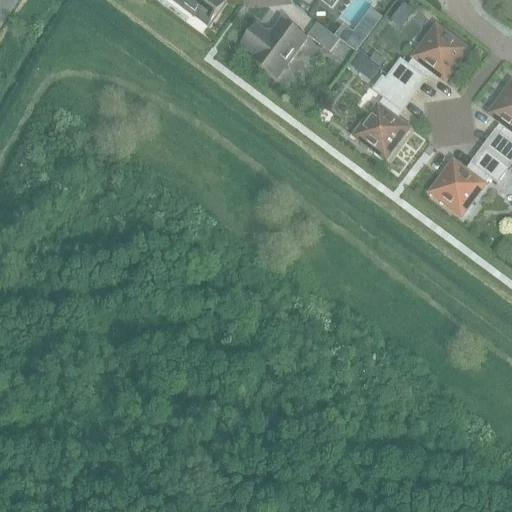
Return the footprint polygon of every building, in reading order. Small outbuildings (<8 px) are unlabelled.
[(171,0),(207,27),(226,1),(224,0),(171,0)] [(318,0),(332,10),(339,0),(318,0)] [(252,60),(278,80),(307,41),(281,22),(270,36),(258,26),(242,48),(255,57),(252,60)] [(340,41),(317,24),(308,37),(330,54),(340,41)] [(432,74),(445,83),(469,51),(437,27),(412,59),(413,60),(408,66),(401,60),(391,74),(413,91),(423,77),(428,70),(433,74),(432,74)] [(362,70),(367,63),(359,57),(351,69),(357,73),(362,70)] [(408,97),(383,78),(373,91),(384,100),(379,106),(378,105),(354,138),(375,154),(374,157),(382,162),(384,161),(386,162),(410,130),(398,120),(398,121),(393,117),(398,110),(408,97)] [(511,83),(488,116),(500,125),(501,125),(506,128),(501,135),(500,135),(490,148),(511,164),(511,83)] [(508,171),(485,155),(475,168),(476,168),(471,175),(466,171),(454,162),(429,194),(462,219),(486,186),(485,185),(490,179),(498,185),(508,171)]
